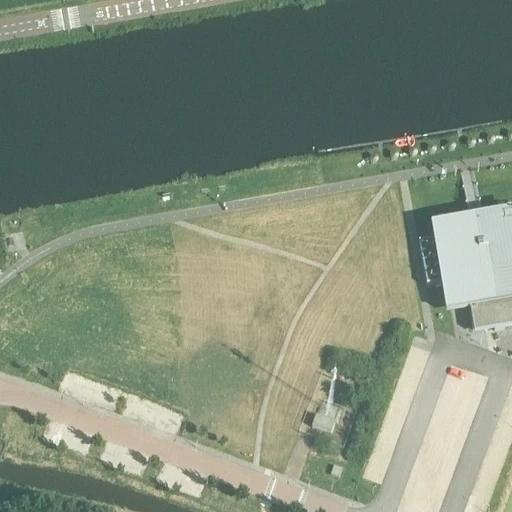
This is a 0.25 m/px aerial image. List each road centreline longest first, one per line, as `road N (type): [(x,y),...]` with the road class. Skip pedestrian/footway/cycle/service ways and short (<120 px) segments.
road 1 (unclassified): [(270,488),(0,385)]
road 2 (tertiary): [(0,31),(175,0)]
